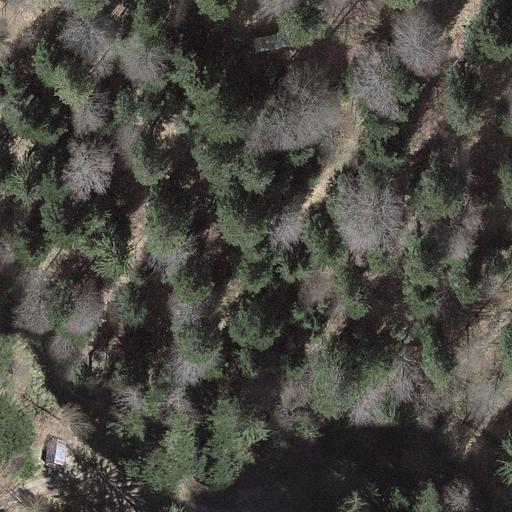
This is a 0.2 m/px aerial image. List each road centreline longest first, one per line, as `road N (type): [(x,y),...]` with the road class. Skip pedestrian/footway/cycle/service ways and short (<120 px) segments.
road 1 (track): [(177,511),(94,481),(34,488),(0,506)]
road 2 (track): [(232,0),(318,14),(383,0)]
